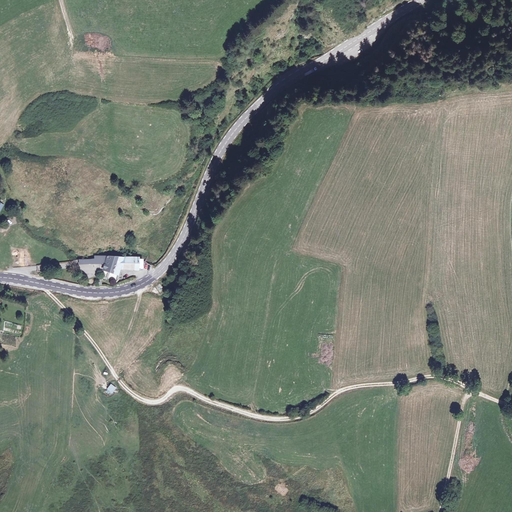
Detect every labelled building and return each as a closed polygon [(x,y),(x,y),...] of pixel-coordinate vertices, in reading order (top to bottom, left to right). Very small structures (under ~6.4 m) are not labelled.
[(105,271),(108,258),(93,261),(93,265),(103,264),(102,270),(105,271)] [(108,258),(105,271),(116,275),(118,270),(122,258),(108,258)] [(122,258),(118,270),(125,269),(140,269),(142,260),(122,258)] [(116,282),(117,276),(107,274),(106,280),(116,282)] [(106,390),(111,394),(116,388),(110,384),(106,390)]
